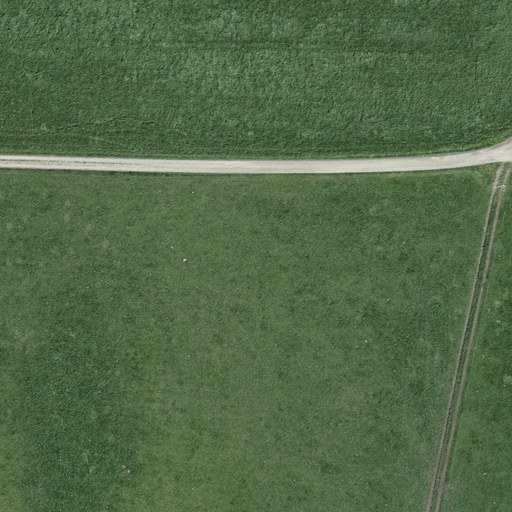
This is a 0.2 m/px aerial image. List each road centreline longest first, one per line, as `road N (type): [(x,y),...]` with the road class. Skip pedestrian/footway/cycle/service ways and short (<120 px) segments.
road 1 (track): [(511,149),(353,172),(0,172)]
road 2 (track): [(426,511),(492,188),(507,154)]
